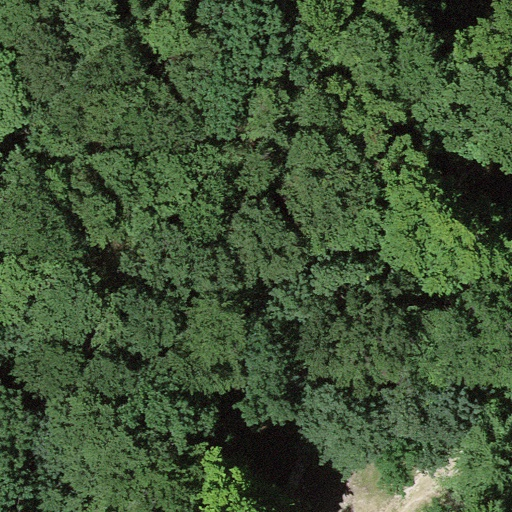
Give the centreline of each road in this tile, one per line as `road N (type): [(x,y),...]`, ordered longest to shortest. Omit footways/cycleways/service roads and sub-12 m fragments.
road 1 (track): [(499,0),(399,330),(387,431),(390,499)]
road 2 (track): [(381,511),(411,472),(511,423)]
